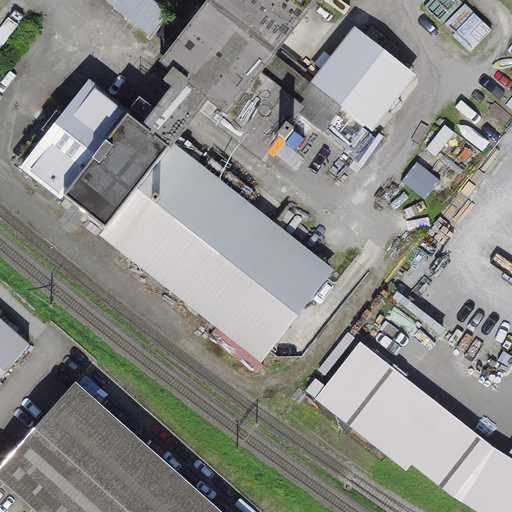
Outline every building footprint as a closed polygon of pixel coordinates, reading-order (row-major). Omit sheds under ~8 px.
[(108,0),(152,34),(172,7),(162,0),(108,0)] [(467,0),(433,0),(430,3),(468,52),(493,33),(467,0)] [(424,84),(356,29),(307,89),(376,144),(424,84)] [(335,274),(173,150),(106,236),(268,361),(335,274)] [(0,386),(33,349),(0,320),(0,386)] [(317,398),(338,375),(331,368),(309,391),(317,398)] [(1,470),(49,511),(208,511),(70,391),(1,470)]
